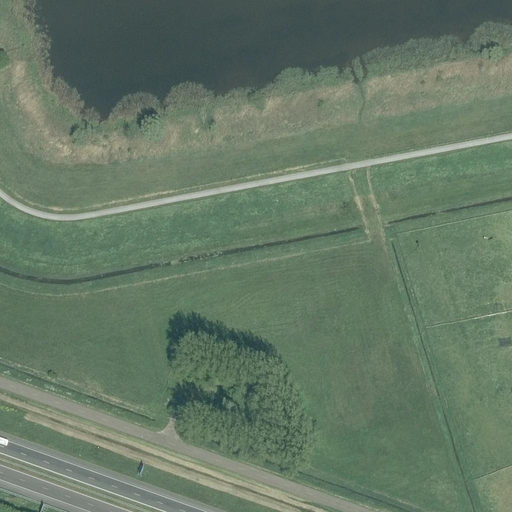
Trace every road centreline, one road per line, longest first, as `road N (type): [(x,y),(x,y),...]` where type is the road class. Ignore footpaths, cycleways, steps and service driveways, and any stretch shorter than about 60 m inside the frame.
road 1 (unclassified): [(366,511),(0,379)]
road 2 (motorway): [(181,511),(0,447)]
